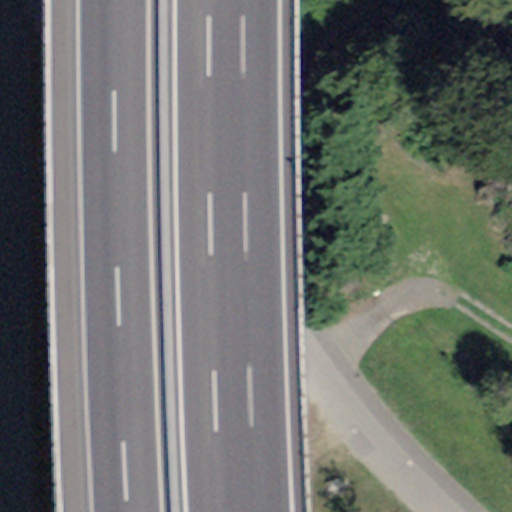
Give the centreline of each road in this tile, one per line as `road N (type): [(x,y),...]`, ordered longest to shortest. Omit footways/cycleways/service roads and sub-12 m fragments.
road 1 (unclassified): [(444,511),(382,451),(59,0)]
road 2 (motorway): [(135,0),(159,511)]
road 3 (motorway): [(258,511),(247,0)]
